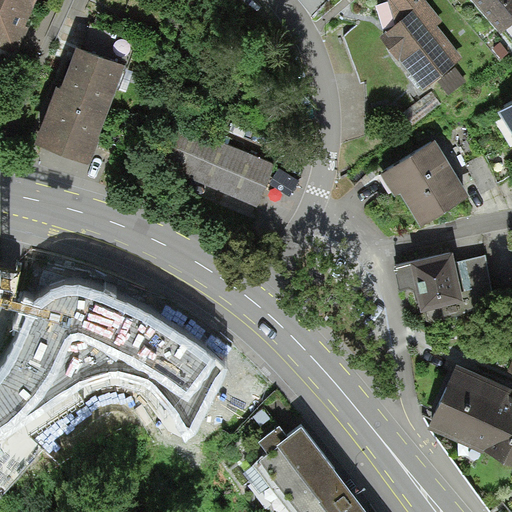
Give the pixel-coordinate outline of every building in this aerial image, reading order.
[(0,0),(0,63),(8,66),(37,0),(0,0)] [(382,36),(424,89),(462,57),(436,26),(443,21),(425,0),(388,0),(388,1),(397,24),(382,36)] [(506,31),(511,38),(511,0),(473,0),(502,34),(506,31)] [(502,59),(509,53),(500,42),(493,48),(502,59)] [(35,143),(88,163),(125,66),(76,47),(61,89),(57,87),(35,143)] [(438,80),(449,95),(467,82),(456,67),(438,80)] [(511,105),(500,113),(511,131),(511,105)] [(155,166),(257,208),(276,164),(229,145),(232,137),(177,114),(155,166)] [(397,196),(401,193),(423,227),(472,198),(442,151),(435,140),(382,174),(397,196)] [(467,163),(482,193),(498,185),(497,182),(511,175),(499,151),(486,157),(484,154),(467,163)] [(281,169),(271,184),(289,196),(299,181),(281,169)] [(454,253),(397,269),(402,291),(409,289),(415,292),(419,314),(422,313),(423,319),(435,323),(446,320),(445,318),(498,304),(487,256),(456,263),(454,253)] [(0,497),(45,453),(30,436),(86,402),(79,389),(95,380),(123,376),(148,388),(177,425),(193,436),(227,370),(152,322),(98,296),(72,290),(53,294),(41,303),(29,323),(7,369),(0,375),(0,497)] [(431,429),(511,464),(511,397),(511,394),(511,389),(505,386),(459,366),(431,429)] [(368,511),(356,496),(302,425),(287,436),(280,426),(260,441),(268,451),(245,468),(278,511),(368,511)]
